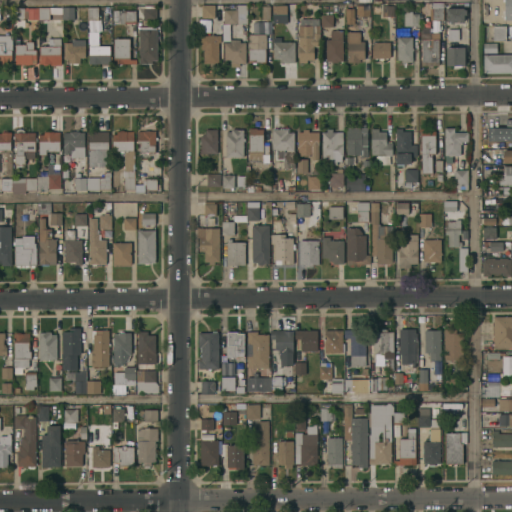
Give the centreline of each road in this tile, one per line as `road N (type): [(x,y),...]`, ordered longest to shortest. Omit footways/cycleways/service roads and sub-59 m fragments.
road 1 (residential): [(180,0),(177,511)]
road 2 (residential): [(0,301),(511,298)]
road 3 (residential): [(0,502),(511,500)]
road 4 (residential): [(0,100),(511,100)]
